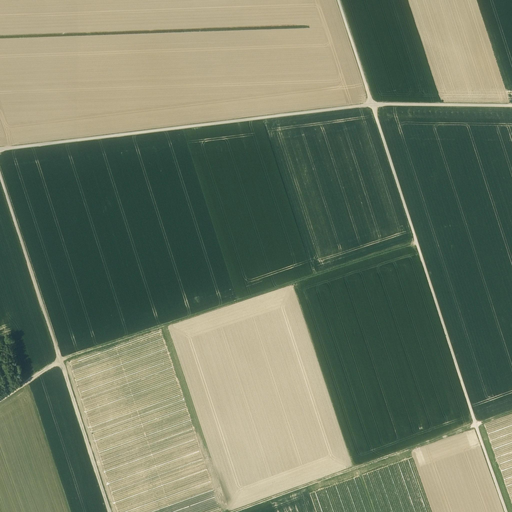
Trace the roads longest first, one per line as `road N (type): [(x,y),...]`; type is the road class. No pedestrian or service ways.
road 1 (track): [(338,0),(508,511)]
road 2 (track): [(511,106),(372,104),(0,151)]
road 3 (track): [(416,241),(63,362)]
road 4 (track): [(246,511),(511,416)]
road 5 (track): [(63,362),(0,170)]
road 6 (track): [(63,362),(112,511)]
